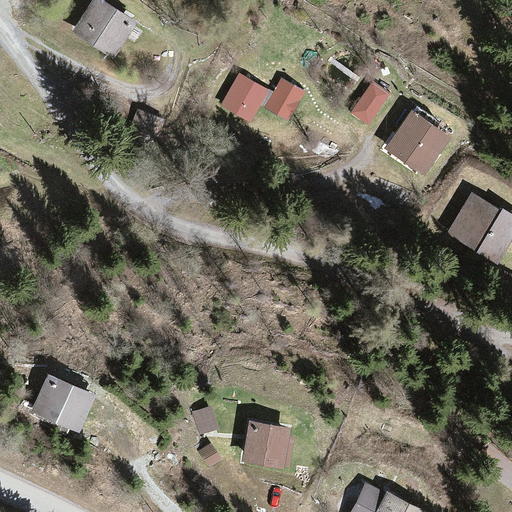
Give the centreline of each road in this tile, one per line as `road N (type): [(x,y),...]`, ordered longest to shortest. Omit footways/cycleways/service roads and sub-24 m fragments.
road 1 (track): [(0,28),(117,189),(197,236),(288,253),(441,310),(511,369)]
road 2 (track): [(371,149),(319,178),(184,191),(148,207)]
road 3 (track): [(153,37),(170,40),(175,64),(162,84),(139,90),(7,36)]
